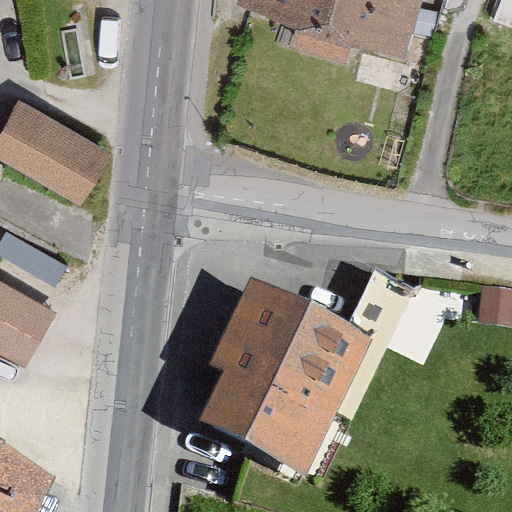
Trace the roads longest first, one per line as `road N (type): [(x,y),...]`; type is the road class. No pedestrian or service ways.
road 1 (residential): [(146,189),(511,238)]
road 2 (tertiary): [(120,511),(146,189)]
road 3 (tertiary): [(146,189),(165,0)]
